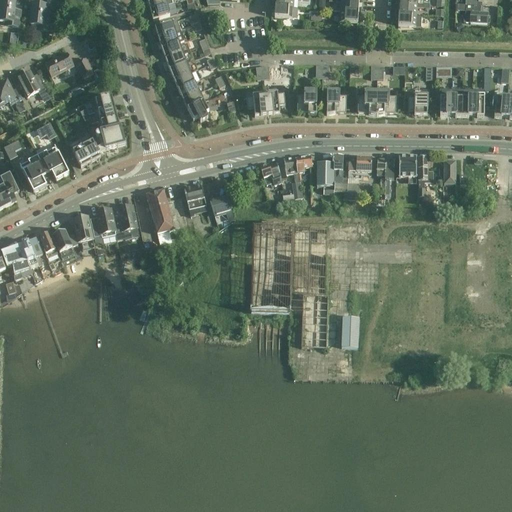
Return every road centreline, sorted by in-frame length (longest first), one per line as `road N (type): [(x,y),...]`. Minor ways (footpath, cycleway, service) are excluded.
road 1 (tertiary): [(161,177),(312,147),(511,149)]
road 2 (tertiary): [(114,0),(161,177)]
road 3 (tertiary): [(0,241),(161,177)]
road 4 (residential): [(379,60),(247,63)]
road 5 (residential): [(511,62),(379,60)]
